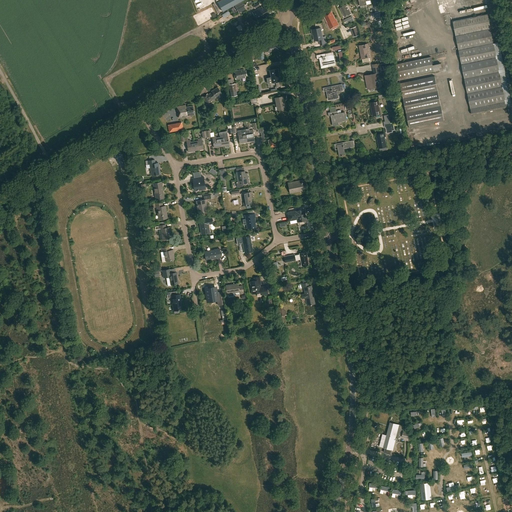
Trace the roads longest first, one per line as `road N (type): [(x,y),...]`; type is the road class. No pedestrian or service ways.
road 1 (tertiary): [(334,511),(352,388),(327,232)]
road 2 (unclassified): [(139,109),(286,16)]
road 3 (residential): [(277,241),(254,152),(174,165)]
